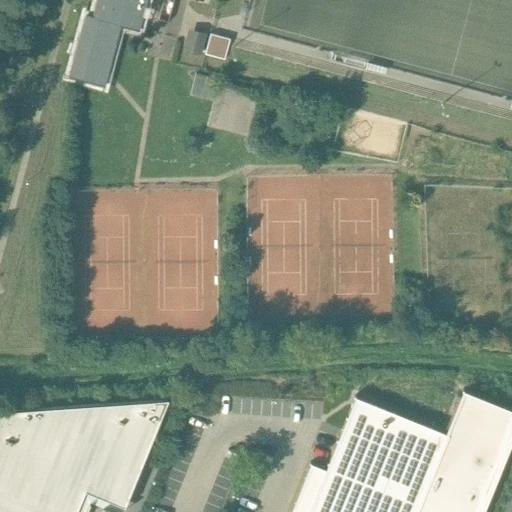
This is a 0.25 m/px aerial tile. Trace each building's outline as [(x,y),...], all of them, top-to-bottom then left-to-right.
[(97,0),(93,16),(93,17),(120,24),(134,28),(141,0),(97,0)] [(120,24),(93,17),(93,16),(87,14),(70,75),(71,76),(76,56),(109,65),(120,24)] [(225,57),(231,37),(210,31),(204,51),(225,57)] [(203,38),(189,34),(185,48),(199,52),(203,38)] [(207,76),(196,73),(190,95),(201,97),(207,76)] [(218,79),(207,76),(201,97),(212,100),(218,79)] [(246,138),(259,95),(221,83),(207,126),(246,138)] [(348,393),(319,465),(306,460),(284,511),(478,511),(511,430),(511,408),(456,385),(438,430),(348,393)] [(168,398),(0,409),(0,511),(75,511),(85,489),(92,491),(124,504),(131,488),(168,398)]
